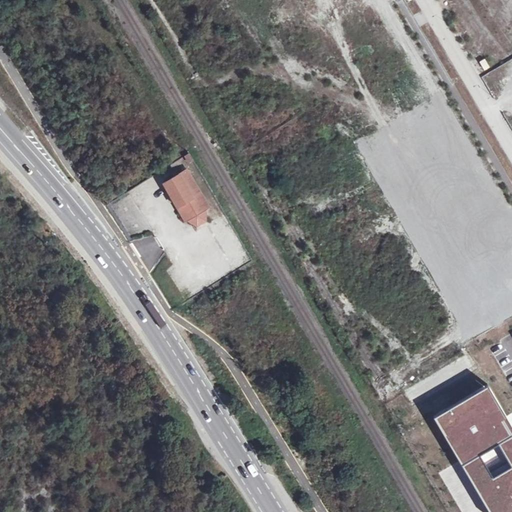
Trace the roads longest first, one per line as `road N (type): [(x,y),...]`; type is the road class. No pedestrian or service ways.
road 1 (primary): [(0,129),(147,310),(273,511)]
road 2 (unclassified): [(511,142),(428,0)]
